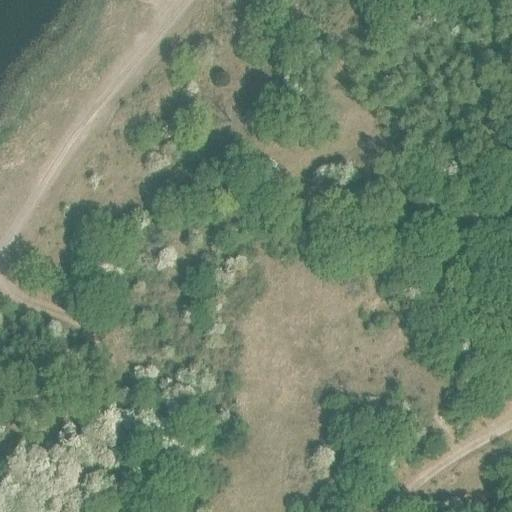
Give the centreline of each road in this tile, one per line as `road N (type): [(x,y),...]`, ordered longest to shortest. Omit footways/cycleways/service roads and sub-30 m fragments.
road 1 (track): [(0,254),(76,131),(179,0)]
road 2 (track): [(0,445),(90,399),(111,355),(85,327),(0,289)]
road 3 (track): [(382,511),(426,471),(511,421)]
